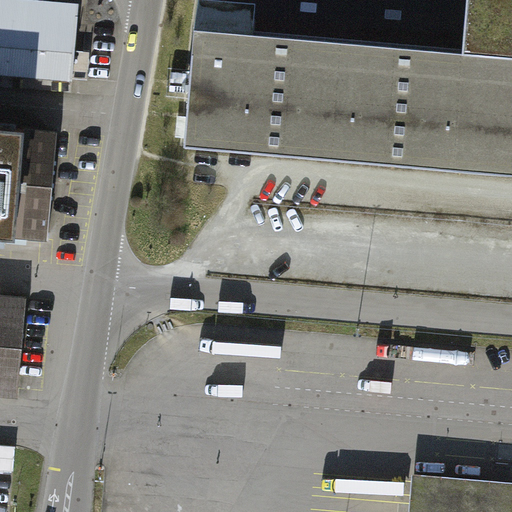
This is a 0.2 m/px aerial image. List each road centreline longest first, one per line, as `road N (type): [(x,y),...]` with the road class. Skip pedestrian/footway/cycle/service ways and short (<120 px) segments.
road 1 (tertiary): [(149,0),(67,511)]
road 2 (unknown): [(131,110),(0,91)]
